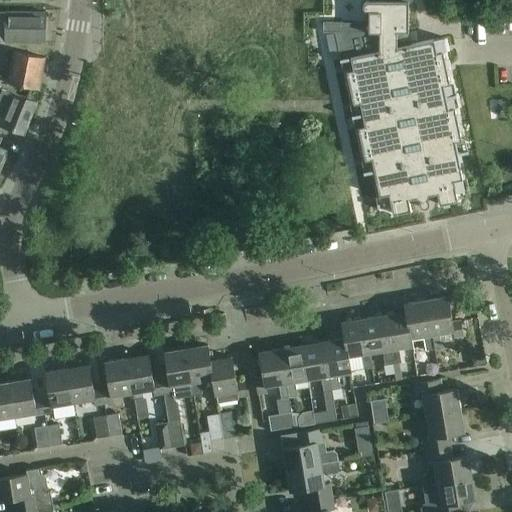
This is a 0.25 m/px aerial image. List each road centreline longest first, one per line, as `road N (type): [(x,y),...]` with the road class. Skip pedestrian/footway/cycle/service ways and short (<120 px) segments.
road 1 (residential): [(486,235),(22,319)]
road 2 (residential): [(22,319),(7,222),(64,96),(80,0)]
road 3 (residential): [(511,395),(486,235)]
road 4 (residential): [(127,476),(225,465),(234,511)]
road 5 (residential): [(0,469),(103,453),(118,459),(127,476)]
